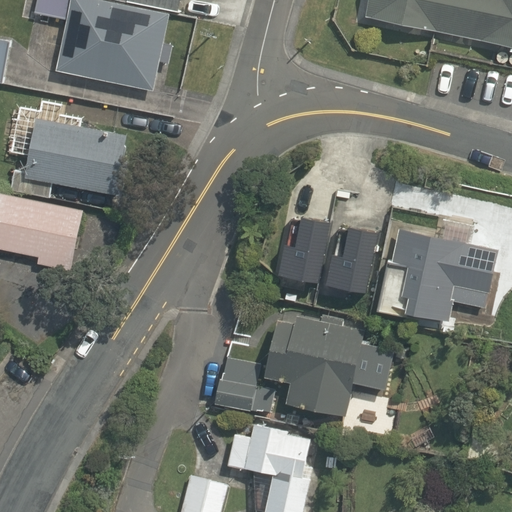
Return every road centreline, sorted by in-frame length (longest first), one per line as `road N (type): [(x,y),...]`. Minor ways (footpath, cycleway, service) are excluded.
road 1 (residential): [(21,511),(180,230),(236,150),(273,121)]
road 2 (residential): [(273,121),(329,109),(402,120),(511,153)]
road 3 (residential): [(273,121),(256,93),(275,0)]
